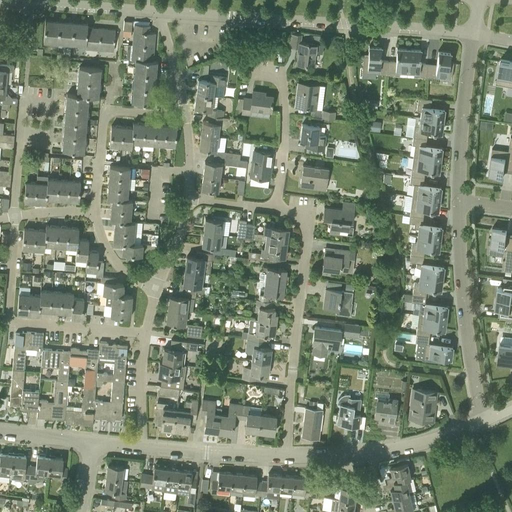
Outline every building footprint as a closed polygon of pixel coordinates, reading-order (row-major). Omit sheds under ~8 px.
[(43,42),(85,45),(87,27),(87,23),(45,20),(43,42)] [(133,35),(132,20),(124,20),(124,35),(133,35)] [(132,45),(153,47),(155,33),(148,32),(149,25),(134,24),(132,45)] [(84,49),(100,50),(101,28),(87,27),(85,45),(84,49)] [(101,28),(100,50),(113,51),(115,29),(101,28)] [(290,33),(288,47),(297,48),(295,64),(313,67),(315,52),(321,53),(322,45),(316,44),(300,42),(301,34),(290,33)] [(135,60),(152,61),(153,47),(132,45),(131,59),(135,60)] [(387,74),(388,61),(380,60),(381,47),(369,46),(368,56),(363,55),(362,69),(363,69),(363,68),(374,69),(375,73),(382,74),(387,74)] [(407,71),(408,48),(397,48),(396,61),(388,61),(387,74),(399,75),(400,70),(407,71)] [(408,48),(407,71),(414,71),(414,76),(427,77),(427,63),(419,63),(420,49),(408,48)] [(427,63),(427,77),(439,78),(440,73),(451,75),(451,76),(452,76),(454,62),(449,62),(450,52),(438,50),(436,64),(427,63)] [(500,59),(496,84),(511,86),(511,60),(503,59),(500,59)] [(131,102),(153,103),(156,61),(152,61),(135,60),(131,102)] [(0,83),(6,84),(7,71),(13,71),(13,65),(0,63),(0,83)] [(77,80),(88,81),(99,82),(100,68),(78,67),(77,80)] [(197,80),(196,94),(211,95),(217,96),(222,97),(223,85),(225,86),(226,77),(210,75),(209,81),(197,80)] [(99,82),(88,81),(77,80),(76,94),(88,96),(98,97),(99,82)] [(297,82),(294,106),(310,108),(316,109),(317,101),(323,101),(325,86),(319,85),(297,82)] [(0,83),(0,102),(9,103),(16,103),(16,98),(11,97),(7,92),(5,92),(6,84),(0,83)] [(226,84),(225,94),(235,95),(236,85),(226,84)] [(257,109),(261,110),(270,111),(271,104),(272,96),(264,95),(265,92),(252,90),(251,98),(243,97),(242,105),(240,105),(239,113),(250,115),(251,110),(257,111),(257,109)] [(88,96),(76,94),(66,94),(65,108),(87,110),(88,96)] [(196,94),(194,107),(208,109),(209,109),(209,108),(211,95),(196,94)] [(420,118),(442,121),(444,109),(430,107),(431,100),(418,98),(416,109),(421,111),(420,118)] [(0,116),(4,116),(5,110),(9,110),(9,103),(0,102),(0,116)] [(86,124),(87,110),(65,108),(64,122),(86,124)] [(216,109),(209,108),(209,109),(208,109),(207,115),(209,115),(221,117),(222,110),(216,109)] [(322,110),(321,118),(334,119),(335,112),(336,111),(322,110)] [(200,134),(218,137),(219,128),(223,129),(229,125),(230,118),(221,117),(209,115),(208,121),(202,120),(200,134)] [(442,121),(420,118),(419,124),(414,125),(413,137),(426,138),(427,131),(441,132),(442,121)] [(380,130),(381,120),(372,119),(370,129),(380,130)] [(481,127),(493,128),(494,120),(482,119),(481,127)] [(0,140),(13,142),(14,135),(1,134),(2,122),(0,121),(0,140)] [(63,136),(85,138),(86,124),(64,122),(63,136)] [(142,148),(142,143),(143,123),(132,122),(132,127),(131,136),(132,136),(132,143),(139,143),(139,147),(142,148)] [(142,143),(153,144),(154,124),(143,123),(142,143)] [(153,144),(164,145),(165,125),(154,124),(153,144)] [(308,148),(324,150),(326,135),(318,134),(319,126),(301,124),(299,140),(309,141),(308,148)] [(111,125),(109,145),(117,146),(120,146),(122,126),(111,125)] [(165,125),(164,145),(175,146),(176,126),(165,125)] [(122,126),(120,146),(131,147),(132,143),(132,136),(131,136),(132,127),(122,126)] [(199,148),(214,150),(216,150),(218,137),(200,134),(199,148)] [(85,138),(63,136),(62,150),(84,152),(85,138)] [(492,148),(489,175),(503,177),(504,169),(511,170),(511,136),(509,150),(492,148)] [(426,138),(413,137),(412,144),(414,145),(413,156),(440,160),(441,148),(425,146),(426,138)] [(272,153),(253,150),(250,177),(269,179),(272,153)] [(413,156),(411,175),(424,177),(425,170),(438,171),(440,160),(413,156)] [(239,159),(224,157),(223,164),(246,167),(247,160),(239,159)] [(202,175),(219,178),(221,163),(204,161),(202,175)] [(109,176),(129,178),(129,167),(109,165),(109,176)] [(302,165),(299,186),(325,189),(328,168),(302,165)] [(0,177),(10,178),(11,171),(0,169),(0,177)] [(57,199),(67,200),(69,180),(61,179),(61,177),(60,175),(58,175),(58,179),(57,199)] [(219,178),(202,175),(201,189),(217,191),(219,178)] [(424,177),(411,175),(409,183),(414,184),(412,195),(439,199),(441,187),(423,184),(424,177)] [(108,187),(128,189),(129,178),(109,176),(108,187)] [(0,184),(9,186),(10,178),(0,177),(0,184)] [(46,198),(57,199),(58,179),(47,178),(46,183),(46,198)] [(69,180),(67,200),(78,201),(80,181),(69,180)] [(23,201),(34,202),(36,182),(25,181),(23,201)] [(46,203),(46,198),(46,183),(36,182),(34,202),(46,203)] [(112,199),(127,199),(128,189),(108,187),(107,198),(112,199)] [(412,195),(410,215),(423,216),(424,209),(438,211),(439,199),(412,195)] [(111,210),(131,211),(132,202),(136,203),(136,200),(127,199),(112,199),(111,210)] [(328,232),(338,233),(352,235),(353,226),(348,225),(349,222),(352,222),(355,203),(344,202),(343,210),(324,207),(322,218),(330,219),(328,232)] [(121,220),(130,221),(131,211),(111,210),(110,220),(115,221),(121,221),(121,220)] [(423,216),(410,215),(409,222),(414,223),(414,227),(418,229),(417,235),(440,238),(441,227),(422,224),(423,216)] [(203,232),(221,234),(223,220),(205,218),(203,232)] [(237,236),(244,237),(245,223),(246,220),(239,219),(237,236)] [(114,232),(134,233),(135,224),(135,221),(130,221),(121,220),(121,221),(115,221),(114,232)] [(244,237),(252,238),(254,224),(245,223),(244,237)] [(44,245),(55,246),(56,226),(45,225),(45,230),(44,245)] [(55,246),(65,247),(66,227),(56,226),(55,246)] [(264,240),(286,243),(288,229),(264,226),(263,233),(265,233),(264,240)] [(77,239),(78,228),(66,227),(65,247),(76,248),(77,239)] [(490,246),(489,254),(506,256),(504,270),(511,271),(511,237),(506,237),(507,229),(492,227),(490,246)] [(22,248),(33,249),(34,229),(23,228),(22,248)] [(44,250),(44,245),(45,230),(34,229),(33,249),(44,250)] [(133,244),(133,243),(134,233),(114,232),(113,242),(122,243),(133,244)] [(237,250),(219,247),(221,234),(203,232),(201,246),(213,247),(212,253),(236,256),(237,250)] [(440,238),(417,235),(417,242),(412,242),(410,254),(423,256),(424,248),(438,250),(440,238)] [(86,260),(87,250),(88,240),(77,239),(76,248),(75,259),(86,260)] [(248,251),(248,258),(267,260),(268,254),(280,256),(284,257),(286,243),(264,240),(263,246),(260,246),(260,252),(248,251)] [(142,255),(142,247),(143,244),(133,243),(133,244),(122,243),(122,254),(126,254),(125,261),(141,262),(141,255),(142,255)] [(322,272),(329,273),(330,270),(347,272),(350,251),(325,247),(322,272)] [(97,271),(96,276),(100,276),(102,276),(103,261),(97,261),(98,251),(87,250),(86,260),(85,270),(97,271)] [(184,270),(203,272),(205,259),(211,259),(212,253),(196,251),(195,257),(186,255),(184,270)] [(423,256),(410,254),(409,262),(416,263),(416,267),(420,268),(420,275),(442,278),(443,266),(422,263),(423,256)] [(248,258),(236,256),(235,263),(247,264),(248,258)] [(258,279),(284,283),(286,269),(262,266),(262,272),(259,272),(258,279)] [(190,291),(203,292),(206,293),(207,286),(202,286),(203,272),(184,270),(182,284),(190,285),(190,291)] [(442,278),(420,275),(419,282),(414,282),(412,294),(425,295),(426,288),(440,290),(442,278)] [(106,294),(122,294),(123,284),(115,283),(116,277),(111,277),(102,276),(100,276),(100,282),(103,282),(101,293),(106,294)] [(497,287),(496,297),(511,299),(511,278),(505,277),(505,278),(504,288),(502,287),(497,287)] [(260,287),(259,294),(282,297),(284,283),(258,279),(257,279),(256,287),(260,287)] [(335,313),(351,315),(350,314),(351,302),(352,292),(341,290),(325,288),(324,294),(326,295),(324,308),(336,309),(335,313)] [(167,308),(186,310),(192,311),(193,301),(201,302),(202,299),(203,292),(190,291),(178,289),(177,297),(169,296),(167,308)] [(231,296),(235,296),(243,298),(244,291),(232,289),(231,296)] [(39,310),(49,311),(51,291),(40,290),(40,295),(39,310)] [(49,311),(60,312),(61,291),(51,291),(49,311)] [(60,312),(71,313),(71,306),(72,306),(73,297),(73,292),(61,291),(60,312)] [(16,313),(27,314),(29,294),(18,293),(16,313)] [(39,315),(39,310),(40,295),(29,294),(27,314),(39,315)] [(110,305),(130,307),(131,295),(122,294),(106,294),(105,304),(110,305)] [(425,295),(412,294),(411,301),(420,303),(418,314),(445,318),(447,306),(424,303),(425,295)] [(71,306),(71,313),(70,317),(82,318),(83,298),(73,297),(72,306),(71,306)] [(511,299),(496,297),(495,308),(499,309),(501,309),(500,319),(501,319),(511,320),(511,299)] [(254,319),(276,322),(277,313),(274,313),(274,308),(271,307),(272,301),(256,299),(254,311),(255,311),(254,319)] [(110,316),(130,317),(130,307),(110,305),(110,313),(110,316)] [(186,310),(167,308),(166,322),(172,323),(185,325),(186,310)] [(418,314),(416,334),(429,335),(430,328),(444,329),(445,318),(418,314)] [(246,338),(261,340),(263,341),(264,334),(269,335),(270,334),(274,334),(276,322),(254,319),(249,318),(247,332),(247,331),(246,338)] [(342,334),(358,336),(359,324),(358,324),(358,322),(345,321),(345,322),(344,322),(342,334)] [(185,335),(201,337),(202,325),(187,323),(185,335)] [(327,349),(338,350),(341,330),(314,326),(311,347),(313,347),(312,354),(326,356),(327,349)] [(12,369),(24,370),(24,369),(23,369),(24,363),(25,351),(24,351),(25,348),(42,349),(42,348),(43,333),(22,331),(22,333),(15,333),(12,369)] [(429,335),(416,334),(415,342),(425,343),(423,359),(422,359),(422,360),(440,362),(441,357),(451,358),(452,346),(428,343),(429,335)] [(251,359),(269,361),(271,348),(261,346),(261,340),(246,338),(244,352),(252,352),(251,359)] [(161,361),(183,364),(186,341),(172,339),(171,349),(163,348),(161,361)] [(112,381),(123,382),(126,344),(116,344),(115,343),(114,342),(112,342),(112,343),(111,343),(111,344),(107,344),(107,342),(99,341),(98,349),(97,357),(114,358),(112,381)] [(511,343),(499,342),(497,359),(511,361),(511,343)] [(345,344),(345,355),(361,355),(362,344),(345,344)] [(95,387),(97,357),(98,349),(86,348),(86,350),(78,349),(79,347),(70,346),(70,351),(69,363),(68,365),(85,366),(83,386),(95,387)] [(57,379),(67,380),(68,368),(62,367),(62,362),(69,363),(70,351),(42,348),(42,349),(40,366),(58,367),(57,379)] [(255,380),(256,374),(268,375),(269,361),(251,359),(250,366),(243,365),(241,378),(255,380)] [(161,376),(160,385),(179,388),(178,388),(182,388),(184,378),(182,378),(183,364),(161,361),(159,361),(157,375),(161,376)] [(36,409),(38,398),(38,393),(22,392),(24,370),(12,369),(9,405),(19,406),(19,407),(20,407),(20,408),(36,409)] [(64,418),(65,409),(67,380),(57,379),(55,379),(53,401),(47,401),(47,399),(38,398),(36,409),(36,416),(53,417),(64,418)] [(94,399),(92,418),(114,419),(114,418),(120,419),(123,382),(112,381),(110,401),(94,399)] [(178,388),(179,388),(160,385),(159,385),(158,393),(178,395),(178,388)] [(92,425),(92,418),(94,399),(95,387),(83,386),(81,410),(65,409),(64,418),(64,423),(92,425)] [(414,388),(410,418),(433,421),(434,410),(433,410),(435,391),(414,388)] [(336,403),(339,403),(337,423),(348,424),(347,426),(356,427),(360,398),(350,397),(350,395),(348,395),(346,395),(344,395),(342,396),(341,396),(339,398),(338,399),(337,401),(336,403)] [(376,399),(374,416),(380,417),(379,422),(393,424),(396,398),(387,397),(387,398),(376,396),(376,399)] [(177,408),(174,430),(187,431),(189,416),(195,417),(198,399),(191,398),(191,401),(185,400),(184,409),(177,408)] [(204,430),(218,431),(220,413),(214,412),(215,400),(202,398),(200,414),(206,414),(204,430)] [(308,401),(308,407),(304,407),(301,436),(318,439),(322,409),(316,408),(317,402),(308,401)] [(220,413),(218,431),(232,433),(234,417),(240,418),(242,404),(228,402),(227,414),(220,413)] [(245,430),(259,431),(261,413),(249,412),(250,405),(248,404),(248,402),(242,402),(242,404),(240,418),(246,419),(245,430)] [(159,428),(174,430),(177,408),(156,405),(154,421),(160,422),(159,428)] [(261,413),(259,431),(273,433),(276,415),(261,413)] [(0,475),(10,477),(13,455),(0,453),(0,475)] [(23,478),(28,479),(29,466),(24,465),(25,456),(13,455),(10,477),(10,478),(13,478),(13,479),(20,480),(23,478)] [(43,473),(47,474),(49,457),(37,456),(35,466),(29,466),(28,479),(27,483),(32,484),(36,480),(40,481),(43,478),(43,473)] [(60,475),(59,480),(65,480),(67,468),(61,467),(62,458),(49,457),(47,474),(60,475)] [(410,479),(409,472),(406,462),(409,462),(408,457),(396,460),(397,465),(389,466),(391,476),(396,475),(397,480),(405,479),(405,480),(410,479)] [(105,477),(121,479),(123,466),(107,464),(105,477)] [(151,489),(163,490),(166,468),(154,466),(152,475),(147,474),(145,487),(151,488),(151,489)] [(175,485),(176,486),(179,469),(166,468),(163,490),(174,492),(175,485)] [(193,502),(194,492),(196,479),(190,478),(191,471),(179,469),(176,486),(189,487),(186,502),(193,502)] [(217,488),(229,489),(231,472),(218,471),(217,480),(211,480),(210,493),(216,494),(217,488)] [(229,489),(241,490),(243,474),(231,472),(229,489)] [(266,489),(279,491),(280,474),(268,473),(267,482),(261,481),(260,495),(266,496),(266,489)] [(254,494),(260,495),(261,481),(255,481),(256,475),(243,474),(241,490),(240,494),(254,495),(254,494)] [(279,491),(291,492),(293,476),(280,474),(279,491)] [(303,497),(309,497),(311,484),(305,483),(306,477),(293,476),(291,492),(304,494),(303,497)] [(111,497),(125,499),(126,493),(124,492),(126,480),(121,479),(105,477),(103,489),(112,491),(111,497)] [(338,498),(354,500),(356,488),(347,487),(348,481),(335,479),(334,485),(340,486),(338,498)] [(391,498),(409,494),(407,484),(406,485),(405,480),(405,479),(397,480),(393,481),(394,487),(389,488),(391,498)] [(399,511),(402,511),(403,511),(412,510),(411,504),(409,494),(391,498),(394,508),(398,507),(399,511)] [(345,511),(346,511),(350,511),(352,511),(354,500),(338,498),(331,497),(329,510),(333,510),(342,511),(345,511)]
